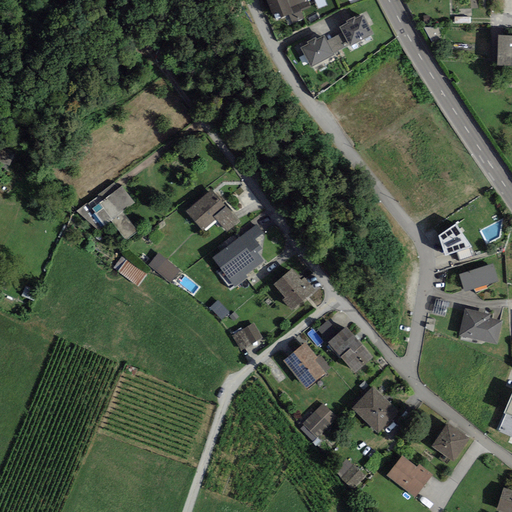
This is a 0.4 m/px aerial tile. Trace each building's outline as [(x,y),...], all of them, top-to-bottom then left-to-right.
[(287,0),(266,0),(275,21),(289,15),(293,14),(291,8),(287,0)] [(305,0),(287,0),(291,8),(306,1),(305,0)] [(311,7),(308,1),(306,1),(291,8),(293,14),(289,15),(292,23),(304,18),(301,11),(311,7)] [(350,47),(373,34),(363,14),(356,18),(355,17),(346,21),(347,23),(339,27),(342,33),(349,45),(350,47)] [(334,53),(349,45),(342,33),(327,41),(334,53)] [(311,68),(335,55),(334,53),(327,41),(324,35),(317,39),(316,37),(307,42),(308,44),(300,48),(311,68)] [(511,35),(498,35),(497,65),(511,65),(511,35)] [(0,147),(0,161),(10,166),(15,154),(0,147)] [(99,232),(111,222),(125,241),(138,231),(123,212),(135,203),(122,186),(119,188),(114,183),(77,211),(99,232)] [(211,190),(186,211),(202,231),(216,220),(213,217),(225,207),(211,190)] [(225,207),(213,217),(216,220),(227,232),(240,222),(225,207)] [(456,224),(439,236),(445,256),(456,252),(471,248),(472,248),(456,224)] [(264,261),(257,252),(262,249),(255,239),(263,233),(257,225),(212,258),(234,287),(248,277),(246,274),(264,261)] [(471,248),(456,252),(459,261),(476,256),(471,248)] [(180,270),(158,253),(148,265),(170,283),(180,270)] [(138,287),(147,275),(123,256),(113,268),(138,287)] [(493,264),(459,275),(464,292),(498,281),(493,264)] [(274,285),(285,298),(283,300),(291,311),(315,291),(304,278),(301,280),(292,269),(274,285)] [(445,317),(448,302),(435,299),(432,314),(445,317)] [(221,320),(229,312),(218,301),(210,308),(221,320)] [(459,336),(497,344),(502,321),(489,318),(490,315),(465,309),(459,336)] [(234,321),(238,317),(235,313),(230,316),(234,321)] [(317,330),(328,342),(338,333),(328,321),(317,330)] [(262,338),(254,323),(232,335),(241,350),(262,338)] [(354,373),(373,357),(346,326),(338,333),(328,342),(354,373)] [(305,343),(283,361),(307,390),(326,374),(315,360),(317,358),(305,343)] [(399,413),(373,387),(352,408),(378,434),(399,413)] [(511,392),(503,413),(505,414),(498,431),(511,436),(511,392)] [(338,417),(323,402),(302,423),(317,438),(338,417)] [(453,462),(469,439),(448,424),(432,447),(453,462)] [(415,497),(433,475),(419,464),(416,467),(402,456),(387,475),(415,497)] [(365,475),(346,459),(335,472),(354,488),(365,475)] [(511,511),(511,490),(503,488),(496,511),(500,511),(511,511)]
